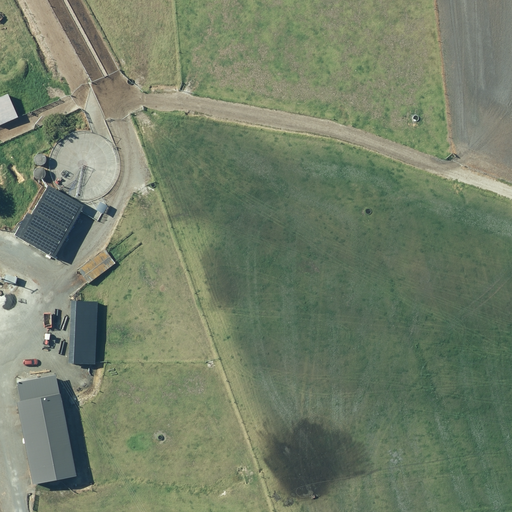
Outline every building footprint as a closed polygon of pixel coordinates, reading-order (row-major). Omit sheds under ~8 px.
[(9,93),(0,96),(0,124),(19,116),(9,93)] [(56,258),(84,205),(47,186),(35,209),(31,207),(15,236),(56,258)] [(116,262),(106,249),(78,271),(88,284),(116,262)] [(97,302),(71,301),(70,362),(96,363),(97,302)] [(75,474),(56,376),(18,384),(22,402),(18,402),(34,483),(75,474)]
